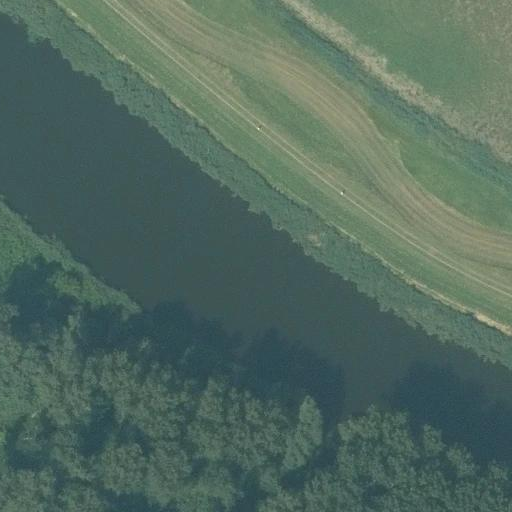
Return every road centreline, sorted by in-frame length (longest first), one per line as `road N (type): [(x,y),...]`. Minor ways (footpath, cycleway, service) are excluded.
road 1 (track): [(511,293),(358,200),(112,0)]
road 2 (tertiary): [(122,0),(0,154)]
